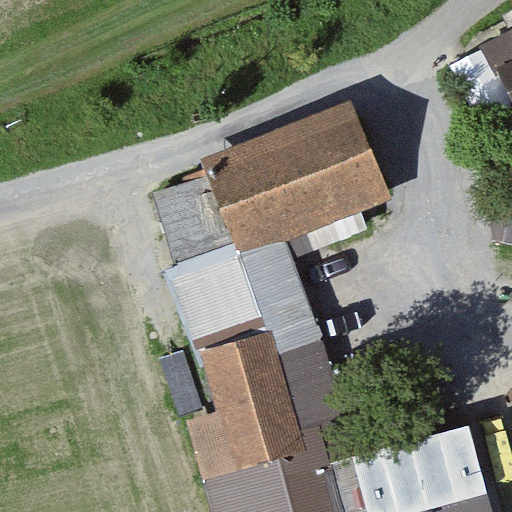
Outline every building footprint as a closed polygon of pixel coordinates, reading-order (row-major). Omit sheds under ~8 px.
[(511,146),(511,35),(467,58),(511,146)] [(246,259),(397,198),(357,101),(206,163),(246,259)] [(207,190),(155,207),(204,355),(275,337),(277,343),(311,332),(285,253),(241,271),(207,190)] [(511,193),(500,250),(511,252),(511,193)] [(270,340),(199,359),(233,485),(303,467),(270,340)] [(479,440),(441,447),(451,500),(424,505),(425,511),(461,511),(491,506),(479,440)] [(332,511),(320,464),(213,492),(218,511),(332,511)]
